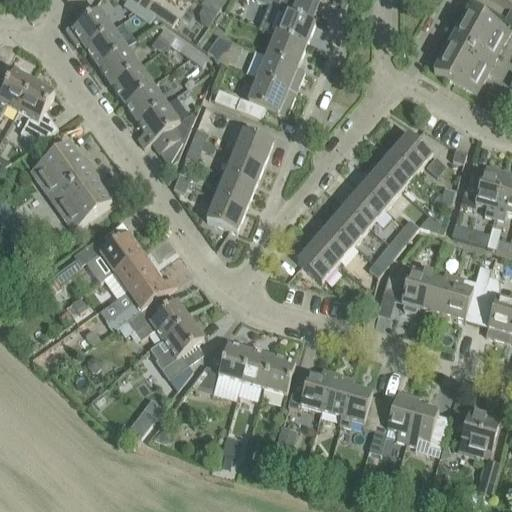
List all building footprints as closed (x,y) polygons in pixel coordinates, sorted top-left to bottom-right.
[(259,31),(276,38),(306,50),(315,27),(311,26),(316,15),(280,0),(256,0),(256,3),(268,8),(259,31)] [(321,0),(324,2),(325,0),(280,0),(316,15),(321,0)] [(511,0),(488,0),(511,12),(511,0)] [(125,9),(137,17),(142,10),(130,2),(125,9)] [(155,6),(149,15),(153,18),(172,31),(178,22),(155,6)] [(149,15),(142,10),(137,17),(148,25),(153,18),(149,15)] [(511,34),(469,11),(456,35),(452,33),(439,58),(442,60),(434,76),(476,98),(511,34)] [(113,33),(100,13),(87,22),(79,17),(67,35),(78,50),(82,47),(86,52),(113,33)] [(127,52),(113,33),(86,52),(99,71),(127,52)] [(176,41),(164,33),(160,40),(171,48),(176,41)] [(196,48),(208,56),(217,44),(204,36),(196,48)] [(297,72),(306,50),(276,38),(267,60),(297,72)] [(215,61),(222,52),(227,44),(219,40),(217,44),(208,56),(215,61)] [(180,54),(191,62),(195,55),(184,48),(180,54)] [(140,70),(127,52),(99,71),(112,89),(140,70)] [(207,63),(195,55),(191,62),(202,69),(207,63)] [(246,78),(258,83),(296,98),(305,75),(297,72),(267,60),(255,55),(246,78)] [(153,89),(140,70),(112,89),(125,108),(153,89)] [(0,75),(0,121),(7,109),(18,115),(35,86),(28,82),(30,77),(19,71),(16,76),(14,74),(6,89),(0,86),(5,78),(0,75)] [(287,121),(296,98),(258,83),(249,106),(219,93),(214,105),(261,124),(265,113),(287,121)] [(55,97),(35,86),(18,115),(29,121),(20,137),(38,147),(56,135),(49,125),(42,121),(55,97)] [(125,108),(138,127),(166,107),(153,89),(125,108)] [(511,96),(503,91),(497,104),(509,111),(511,104),(511,96)] [(179,127),(166,107),(138,127),(146,137),(138,143),(145,152),(152,146),(169,170),(178,164),(196,120),(193,117),(179,127)] [(207,110),(194,140),(205,145),(218,115),(207,110)] [(244,134),(234,156),(264,169),(273,146),(244,134)] [(409,137),(393,156),(417,177),(433,158),(409,137)] [(202,153),(205,145),(194,140),(191,149),(202,153)] [(73,234),(112,207),(70,147),(31,175),(42,191),(46,188),(55,201),(51,204),(73,234)] [(467,157),(456,153),(452,165),(463,168),(467,157)] [(255,191),(264,169),(234,156),(225,179),(255,191)] [(393,156),(377,174),(401,195),(417,177),(393,156)] [(495,222),(508,176),(493,172),(491,180),(484,178),(483,180),(470,176),(461,209),(475,213),(476,209),(487,212),(485,219),(495,222)] [(377,174),(361,192),(385,213),(401,195),(377,174)] [(507,217),(511,218),(511,177),(508,176),(495,222),(505,225),(507,217)] [(181,178),(177,185),(187,191),(191,183),(181,178)] [(255,191),(225,179),(216,202),(246,214),(255,191)] [(183,198),(187,191),(177,185),(173,193),(183,198)] [(454,202),(456,195),(445,191),(443,199),(454,202)] [(361,192),(345,211),(369,232),(385,213),(361,192)] [(440,208),(452,211),(454,202),(443,199),(440,208)] [(237,236),(246,214),(216,202),(207,224),(237,236)] [(0,208),(0,217),(6,226),(15,219),(5,205),(0,208)] [(345,211),(329,229),(353,250),(369,232),(345,211)] [(405,230),(414,238),(419,231),(410,224),(405,230)] [(329,229),(313,247),(338,268),(353,250),(329,229)] [(398,257),(414,238),(405,230),(389,249),(398,257)] [(36,250),(26,235),(17,241),(27,256),(36,250)] [(100,287),(103,285),(143,257),(129,237),(86,268),(100,287)] [(496,253),(507,257),(510,246),(499,243),(496,253)] [(454,250),(443,246),(440,256),(452,259),(454,250)] [(338,268),(313,247),(297,265),(322,287),(338,268)] [(398,257),(389,249),(374,267),(383,275),(398,257)] [(103,285),(117,303),(156,275),(143,257),(103,285)] [(83,273),(76,263),(53,279),(52,278),(33,292),(42,305),(62,291),(60,289),(83,273)] [(369,274),(378,281),(383,275),(374,267),(369,274)] [(417,312),(423,313),(434,275),(424,272),(422,279),(410,276),(411,272),(400,269),(397,278),(392,276),(388,282),(383,298),(403,303),(401,307),(404,308),(403,312),(404,314),(414,317),(416,316),(417,312)] [(163,286),(156,275),(117,303),(114,306),(128,325),(148,311),(177,290),(171,281),(163,286)] [(435,275),(434,275),(423,313),(444,319),(455,281),(445,278),(443,285),(433,283),(435,275)] [(472,300),(484,304),(487,293),(475,290),(474,295),(463,292),(465,284),(455,281),(444,319),(465,325),(472,300)] [(486,340),(507,346),(511,329),(511,296),(511,297),(509,304),(497,301),(498,297),(487,293),(484,304),(495,307),(486,340)] [(363,297),(360,306),(371,309),(374,300),(363,297)] [(87,312),(79,302),(72,307),(80,317),(87,312)] [(156,334),(163,344),(191,324),(177,305),(155,321),(148,311),(128,325),(118,332),(125,341),(130,338),(137,347),(156,334)] [(191,324),(163,344),(171,354),(156,365),(169,384),(189,370),(182,359),(204,343),(191,324)] [(100,345),(93,334),(86,339),(93,350),(100,345)] [(237,405),(242,387),(251,354),(228,347),(220,374),(207,370),(190,392),(237,405)] [(242,387),(264,393),(273,360),(251,354),(242,387)] [(287,399),(296,367),(273,360),(264,393),(287,399)] [(41,367),(50,380),(63,371),(59,366),(45,364),(41,367)] [(301,409),(322,415),(332,377),(323,374),(321,382),(309,379),(308,381),(297,378),(288,410),(300,414),(301,409)] [(354,383),(332,377),(322,415),(342,421),(340,428),(341,429),(354,383)] [(355,383),(354,383),(341,429),(351,431),(353,424),(363,427),(362,431),(374,435),(377,425),(366,422),(373,397),(352,391),(355,383)] [(379,419),(377,425),(374,435),(387,438),(388,434),(399,438),(397,445),(407,447),(417,409),(418,409),(420,402),(404,397),(403,401),(397,400),(391,422),(379,419)] [(439,415),(418,409),(417,409),(407,447),(416,450),(418,443),(430,446),(429,450),(440,454),(443,443),(432,440),(439,415)] [(139,415),(129,428),(142,437),(152,424),(143,418),(139,415)] [(489,462),(499,424),(470,416),(459,457),(472,460),(473,458),(489,462)] [(298,436),(282,431),(274,459),(290,464),(298,436)] [(227,439),(224,448),(222,454),(236,458),(240,443),(227,439)] [(254,463),(268,467),(270,458),(256,454),(254,463)] [(490,502),(500,470),(487,466),(477,498),(490,502)]
